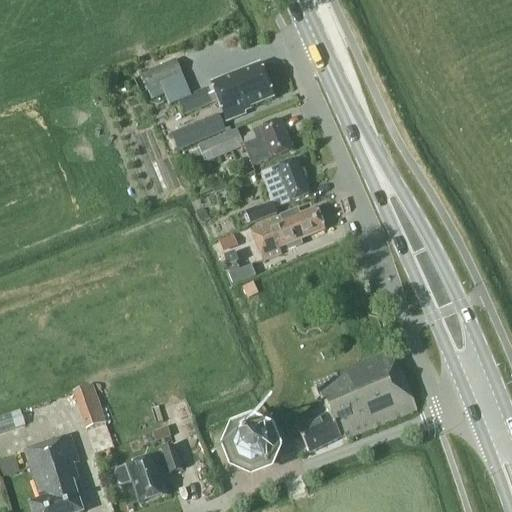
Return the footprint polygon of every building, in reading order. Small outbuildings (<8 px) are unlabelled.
[(182,78),(175,61),(141,76),(148,93),(182,78)] [(272,100),(259,66),(211,85),(226,123),(244,116),(242,112),(272,100)] [(210,105),(205,91),(178,102),(184,116),(210,105)] [(225,134),(218,116),(170,135),(178,153),(225,134)] [(293,152),(280,121),(252,132),(256,142),(243,147),(244,149),(252,168),(293,152)] [(237,130),(197,147),(198,150),(201,157),(205,166),(244,149),(243,147),(237,130)] [(310,196),(296,161),(260,175),(272,205),(258,210),(257,209),(245,213),(250,226),(276,215),(274,210),(310,196)] [(324,231),(316,210),(299,217),(297,211),(249,230),(262,262),(281,255),(278,249),(286,246),(288,251),(301,246),(299,241),(324,231)] [(240,242),(237,234),(217,242),(221,251),(240,242)] [(238,264),(234,254),(223,259),(229,275),(238,271),(235,265),(238,264)] [(257,265),(241,273),(245,282),(262,274),(257,265)] [(416,411),(392,352),(314,386),(327,416),(297,430),(308,455),(344,438),(346,441),(416,411)] [(105,425),(92,387),(72,394),(85,432),(105,425)] [(27,413),(0,417),(0,432),(29,427),(27,413)] [(264,437),(253,432),(250,432),(239,436),(237,439),(232,449),(232,453),(236,463),(238,466),(249,470),(252,470),(263,466),(266,464),(270,453),(270,450),(266,439),(264,437)] [(79,465),(69,437),(23,453),(40,502),(29,506),(31,511),(81,511),(72,485),(78,482),(72,467),(79,465)] [(181,471),(174,448),(161,452),(162,456),(117,471),(114,476),(117,484),(122,486),(131,483),(139,506),(167,497),(160,478),(181,471)] [(8,477),(25,471),(20,456),(3,462),(8,477)]
